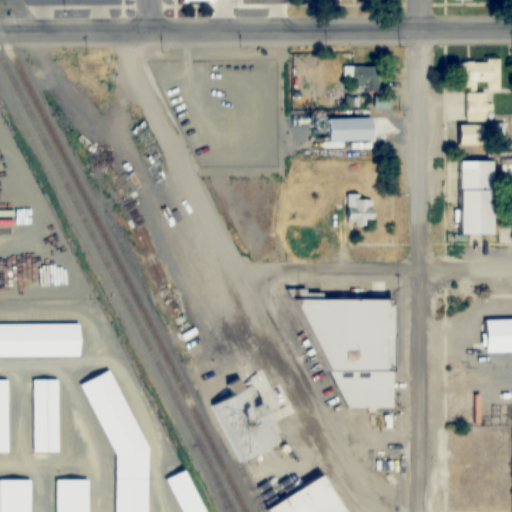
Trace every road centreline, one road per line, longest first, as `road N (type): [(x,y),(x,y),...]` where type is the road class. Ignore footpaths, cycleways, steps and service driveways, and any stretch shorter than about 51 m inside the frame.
road 1 (residential): [(418,511),(420,0)]
road 2 (tertiary): [(511,33),(0,31)]
road 3 (residential): [(511,266),(304,267)]
